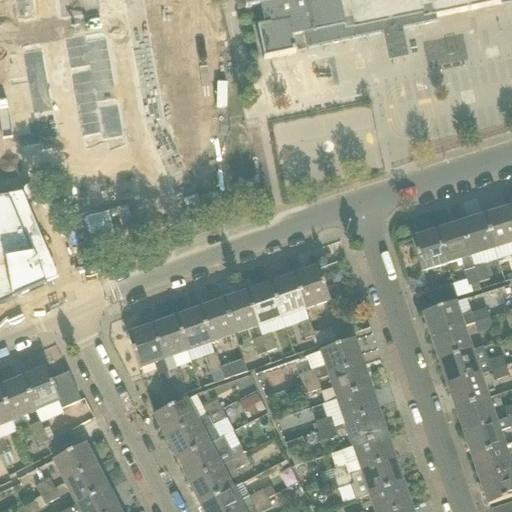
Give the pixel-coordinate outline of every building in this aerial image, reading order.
[(511,0),(234,0),(237,11),(245,10),(260,8),(264,28),(257,29),(264,61),(296,54),(355,42),(382,36),(388,65),(409,61),(402,32),(437,25),(436,19),(511,3),(511,0)] [(494,251),(508,246),(511,245),(511,225),(507,211),(484,218),(494,251)] [(494,251),(484,218),(459,226),(470,258),(494,251)] [(436,233),(446,266),(462,261),(465,273),(464,273),(469,288),(478,285),(473,270),(474,270),(470,258),(459,226),(436,233)] [(411,241),(422,274),(446,266),(436,233),(411,241)] [(484,267),(474,270),(473,270),(478,285),(489,281),(484,267)] [(305,311),(329,302),(318,270),(294,279),(305,311)] [(270,287),(282,319),(305,311),(294,279),(270,287)] [(246,296),(257,328),(282,319),(270,287),(246,296)] [(452,287),(428,295),(433,307),(456,299),(452,287)] [(234,336),(257,328),(246,296),(223,304),(234,336)] [(234,336),(223,304),(199,313),(210,345),(234,336)] [(454,305),(423,316),(431,341),(463,330),(475,326),(471,315),(459,319),(454,305)] [(475,326),(490,320),(487,310),(471,315),(475,326)] [(187,353),(210,345),(199,313),(175,321),(187,353)] [(493,331),(490,320),(475,326),(478,336),(493,331)] [(173,358),(187,353),(175,321),(151,329),(163,362),(163,361),(168,374),(173,388),(176,397),(177,396),(179,401),(188,396),(183,384),(182,384),(173,358)] [(314,335),(315,335),(310,322),(300,326),(305,341),(315,338),(314,335)] [(347,338),(343,327),(342,326),(315,335),(314,335),(315,338),(318,348),(347,338)] [(127,338),(139,370),(163,362),(151,329),(127,338)] [(439,364),(471,353),(463,330),(431,341),(439,364)] [(261,340),(266,354),(277,350),(271,336),(261,340)] [(258,357),(266,354),(261,340),(253,342),(258,357)] [(361,366),(353,342),(321,353),(321,354),(307,359),(311,373),(300,377),(303,386),(318,381),(318,382),(329,378),(329,377),(361,366)] [(484,349),(471,353),(439,364),(447,388),(479,377),(492,373),(506,368),(503,358),(488,362),(484,349)] [(222,369),(217,355),(214,356),(220,371),(224,382),(248,374),(243,361),(222,369)] [(205,359),(214,385),(224,382),(220,371),(214,356),(205,359)] [(337,401),(369,390),(361,366),(329,377),(329,378),(337,401)] [(492,373),(495,383),(510,379),(506,368),(492,373)] [(81,403),(69,375),(50,382),(45,371),(22,381),(35,413),(59,403),(62,411),(81,403)] [(164,392),(173,388),(168,374),(158,377),(164,392)] [(487,401),(482,387),(479,377),(447,388),(455,412),(487,401)] [(0,394),(12,423),(35,413),(22,381),(0,390),(0,394)] [(318,381),(303,386),(306,396),(321,391),(318,382),(318,381)] [(342,415),(330,419),(334,429),(345,425),(378,414),(369,390),(337,401),(342,415)] [(0,427),(12,423),(0,394),(0,427)] [(257,395),(244,402),(253,418),(265,412),(257,395)] [(166,440),(197,424),(186,403),(185,401),(154,417),(166,440)] [(487,401),(455,412),(463,436),(495,424),(487,401)] [(84,402),(59,414),(66,429),(92,418),(84,402)] [(203,410),(208,419),(222,411),(218,404),(217,402),(203,410)] [(222,411),(208,419),(212,428),(226,421),(222,411)] [(353,449),(386,437),(378,414),(345,425),(353,449)] [(471,459),(503,448),(498,434),(511,430),(511,431),(511,430),(511,418),(507,420),(495,424),(463,436),(471,459)] [(316,424),(319,434),(334,429),(330,419),(326,421),(316,424)] [(48,444),(49,443),(41,424),(31,428),(39,447),(48,444)] [(166,440),(178,462),(208,447),(197,424),(166,440)] [(334,429),(319,434),(322,444),(337,439),(334,429)] [(77,443),(71,432),(49,443),(48,444),(49,444),(45,446),(51,457),(77,443)] [(353,449),(358,463),(333,472),(336,481),(394,461),(386,437),(353,449)] [(3,439),(0,440),(0,458),(10,454),(3,439)] [(288,452),(305,446),(303,439),(302,439),(302,440),(285,445),(288,452)] [(96,469),(84,447),(84,446),(53,462),(65,485),(96,469)] [(189,484),(220,469),(214,457),(208,447),(178,462),(189,484)] [(231,463),(245,456),(241,447),(226,455),(231,463)] [(503,448),(471,459),(480,483),(511,472),(511,470),(503,448)] [(236,472),(250,465),(245,456),(231,463),(236,472)] [(300,466),(297,457),(291,460),(295,468),(300,466)] [(402,485),(394,461),(336,481),(339,491),(351,487),(356,501),(370,497),(369,496),(402,485)] [(65,485),(77,507),(107,491),(96,469),(65,485)] [(201,507),(232,492),(220,469),(189,484),(201,507)] [(480,483),(488,507),(511,498),(511,470),(511,472),(480,483)] [(41,498),(55,490),(50,481),(36,489),(41,498)] [(339,491),(336,481),(326,485),(327,489),(334,492),(339,491)] [(369,496),(370,497),(374,511),(400,511),(410,509),(402,485),(369,496)] [(248,498),(242,487),(232,492),(201,507),(203,511),(246,511),(268,501),(263,492),(250,499),(249,497),(248,498)] [(271,488),(263,492),(268,501),(276,497),(271,488)] [(55,490),(41,498),(45,507),(60,499),(55,490)] [(117,511),(107,491),(77,507),(67,511),(117,511)] [(269,511),(272,510),(268,501),(246,511),(269,511)]
